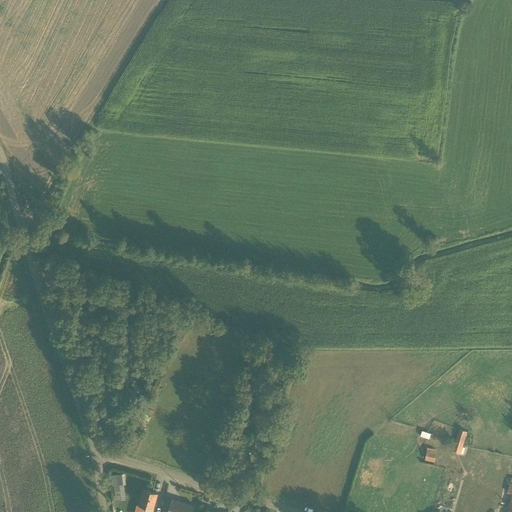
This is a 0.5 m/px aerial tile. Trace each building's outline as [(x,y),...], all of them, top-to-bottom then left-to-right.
[(260,356),(253,354),(246,373),(253,375),(260,356)] [(255,383),(247,380),(236,406),(245,410),(255,383)] [(271,399),(273,400),(273,401),(280,403),(284,391),(277,389),(275,394),(273,394),(271,399)] [(267,420),(274,402),(261,396),(257,404),(256,403),(252,413),(267,420)] [(457,428),(450,451),(460,454),(466,431),(457,428)] [(433,461),(435,448),(425,447),(423,460),(433,461)] [(258,449),(248,449),(248,455),(249,455),(249,463),(258,463),(258,449)] [(142,511),(152,511),(154,511),(156,502),(155,501),(156,494),(143,490),(138,506),(144,508),(142,511)] [(192,511),(194,507),(171,500),(167,511),(192,511)]
